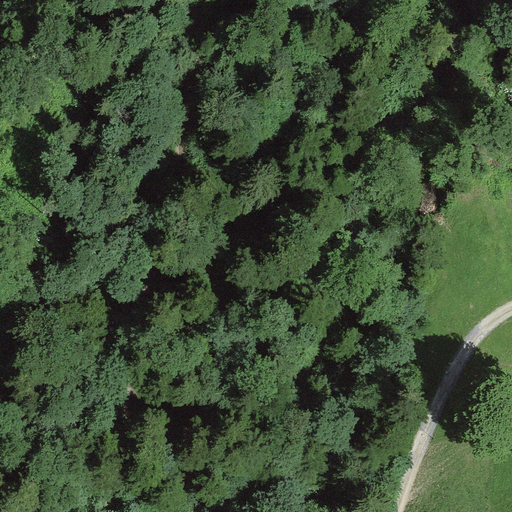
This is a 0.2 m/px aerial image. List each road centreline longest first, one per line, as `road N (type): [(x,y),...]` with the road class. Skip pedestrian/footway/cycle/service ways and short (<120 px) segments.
road 1 (track): [(102,511),(190,119),(205,0)]
road 2 (track): [(511,309),(487,322),(460,356),(397,511)]
